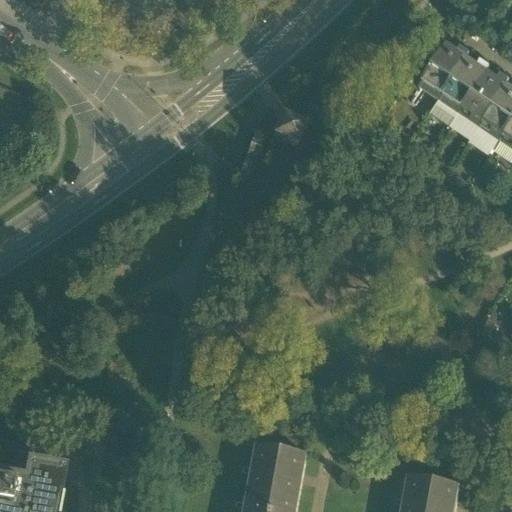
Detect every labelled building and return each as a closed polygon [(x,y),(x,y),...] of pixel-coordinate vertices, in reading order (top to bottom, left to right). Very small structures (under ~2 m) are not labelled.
[(467,62),(446,48),(417,90),(439,105),(467,62)] [(487,76),(467,62),(439,105),(459,118),(487,76)] [(487,76),(459,118),(478,131),(507,89),(487,76)] [(511,92),(507,89),(478,131),(498,145),(511,124),(511,92)] [(511,124),(498,145),(511,154),(511,124)] [(300,135),(276,131),(271,156),(295,160),(300,135)] [(266,137),(255,133),(240,174),(251,178),(266,137)] [(296,511),(306,459),(257,450),(245,511),(296,511)] [(56,511),(62,483),(0,471),(0,511),(56,511)] [(454,511),(459,489),(409,480),(402,511),(454,511)]
